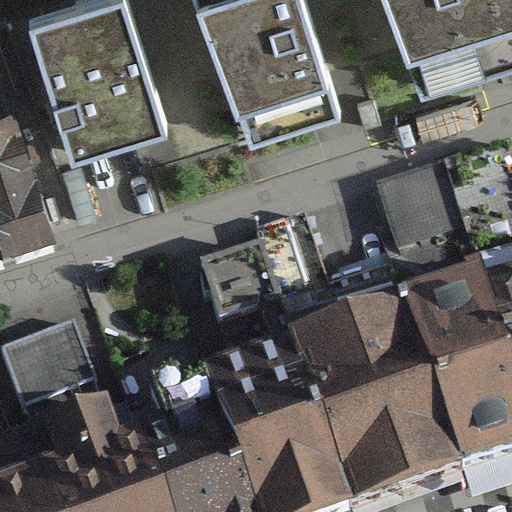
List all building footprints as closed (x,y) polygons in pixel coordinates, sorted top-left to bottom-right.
[(138,0),(109,0),(36,23),(78,154),(177,123),(138,0)] [(310,0),(212,0),(261,141),(349,111),(310,0)] [(511,0),(396,0),(427,87),(511,57),(511,0)] [(0,104),(0,258),(65,238),(26,114),(5,121),(0,104)] [(511,151),(446,172),(511,382),(511,151)] [(414,284),(400,288),(458,475),(511,458),(511,382),(446,172),(385,191),(414,284)] [(318,247),(267,264),(305,379),(348,511),(354,511),(458,475),(400,288),(338,307),(318,247)] [(34,412),(106,384),(82,322),(9,351),(34,412)] [(348,511),(305,379),(217,412),(227,438),(255,511),(348,511)] [(104,406),(31,432),(45,470),(59,511),(169,511),(152,466),(148,451),(123,460),(104,406)] [(152,466),(169,511),(255,511),(227,438),(152,466)] [(0,485),(0,511),(59,511),(45,470),(0,485)]
